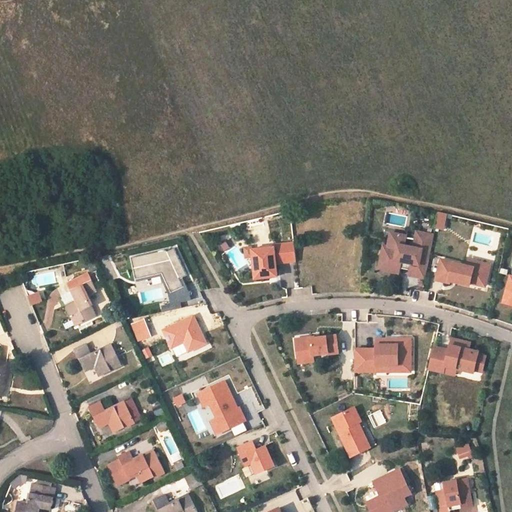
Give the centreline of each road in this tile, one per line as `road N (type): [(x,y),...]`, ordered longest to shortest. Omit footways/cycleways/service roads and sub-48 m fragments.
road 1 (track): [(511,220),(326,188),(195,228),(0,266)]
road 2 (residential): [(324,511),(238,324),(274,310),(352,302),(409,307),(511,337)]
road 3 (residential): [(70,436),(11,297)]
